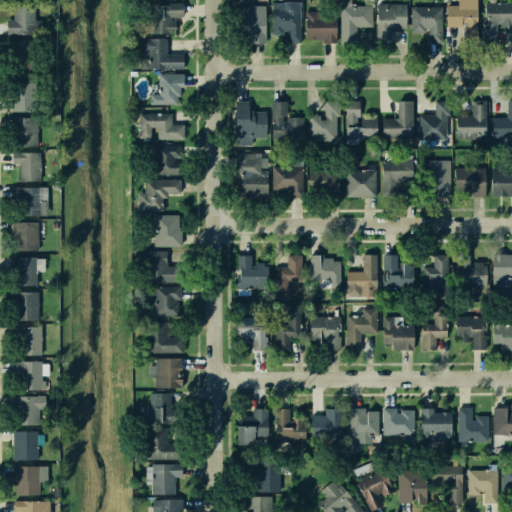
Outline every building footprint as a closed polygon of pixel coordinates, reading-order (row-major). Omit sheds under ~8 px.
[(505,6),(479,6),(479,30),(505,31),(505,6)] [(445,7),(470,7),(470,33),(445,33),(445,7)] [(306,8),(331,9),(329,41),(304,40),(306,8)] [(408,10),(434,8),(435,49),(409,34),(408,10)] [(239,10),(257,9),(259,40),(241,41),(239,10)] [(7,10),(32,10),(32,28),(6,30),(7,10)] [(373,10),(398,10),(398,31),(373,31),(373,10)] [(143,11),(166,12),(165,30),(142,29),(143,11)] [(275,12),(291,13),(289,39),(273,38),(275,12)] [(340,14),(362,12),(364,36),(342,38),(340,14)] [(141,39),(161,38),(162,56),(177,55),(177,66),(142,67),(141,39)] [(9,43),(34,44),(42,64),(14,63),(9,43)] [(158,77),(181,77),(181,99),(158,99),(158,77)] [(10,82),(45,82),(40,101),(11,106),(10,82)] [(232,99),(259,106),(260,137),(235,147),(232,99)] [(491,137),(511,137),(511,100),(507,100),(507,118),(491,118),(491,137)] [(409,130),(385,132),(380,113),(391,102),(407,101),(409,130)] [(270,102),(299,103),(299,142),(270,142),(270,102)] [(139,113),(171,113),(171,124),(184,124),(184,139),(139,139),(139,113)] [(415,114),(416,139),(440,138),(439,113),(415,114)] [(456,115),(487,113),(489,142),(455,144),(454,128),(456,115)] [(340,115),(373,115),(374,144),(341,145),(340,115)] [(305,116),(326,116),(326,147),(305,147),(305,116)] [(12,119),(36,119),(42,145),(7,147),(12,119)] [(145,154),(174,154),(180,171),(145,170),(145,154)] [(234,157),(263,157),(263,201),(234,201),(234,157)] [(9,160),(41,158),(41,177),(16,179),(9,160)] [(377,160),(400,161),(400,187),(377,187),(377,160)] [(424,160),(423,197),(447,197),(447,160),(424,160)] [(453,167),(486,167),(486,195),(471,195),(471,191),(453,191),(453,167)] [(271,168),(300,168),(300,190),(272,191),(271,168)] [(347,169),(370,170),(369,198),(346,197),(347,169)] [(310,172),(310,197),(336,197),(336,172),(310,172)] [(511,173),(490,174),(490,195),(511,195),(511,173)] [(143,180),(180,179),(181,193),(163,193),(163,210),(137,210),(136,192),(144,192),(143,180)] [(11,186),(47,186),(47,215),(12,215),(11,186)] [(153,215),(179,214),(180,246),(154,247),(153,215)] [(12,222),(37,221),(38,249),(13,250),(12,222)] [(144,250),(167,250),(167,265),(183,265),(183,281),(144,281),(144,250)] [(488,255),(511,254),(511,285),(488,286),(488,255)] [(232,255),(266,255),(266,288),(232,288),(232,255)] [(35,257),(43,257),(43,270),(35,270),(36,284),(14,285),(13,257),(35,256),(35,257)] [(274,256),(300,256),(300,300),(274,300),(274,256)] [(309,256),(338,257),(338,297),(309,297),(309,256)] [(456,262),(483,263),(482,293),(456,292),(456,262)] [(344,263),(374,263),(374,298),(344,298),(344,263)] [(382,263),(410,263),(411,289),(382,290),(382,263)] [(419,265),(444,265),(445,291),(420,291),(419,265)] [(14,290),(38,290),(38,320),(14,320),(14,290)] [(139,296),(184,297),(184,321),(145,318),(139,296)] [(275,308),(297,309),(296,350),(274,349),(275,308)] [(343,310),(373,310),(374,349),(344,349),(343,310)] [(232,313),(262,313),(262,345),(232,345),(232,313)] [(307,315),(339,316),(338,351),(306,350),(307,315)] [(452,318),(451,341),(481,342),(482,318),(452,318)] [(380,321),(412,321),(412,348),(380,348),(380,321)] [(416,322),(417,351),(442,350),(441,322),(416,322)] [(16,327),(40,326),(41,355),(17,356),(16,327)] [(511,326),(494,327),(495,348),(511,347),(511,326)] [(151,333),(176,334),(176,348),(154,347),(151,333)] [(41,363),(48,363),(48,375),(41,375),(42,392),(18,392),(17,361),(41,361),(41,363)] [(151,362),(178,361),(179,384),(152,385),(151,362)] [(152,394),(174,398),(171,421),(149,418),(152,394)] [(13,396),(45,395),(45,408),(38,409),(39,424),(14,424),(13,396)] [(461,404),(483,416),(482,439),(455,439),(461,404)] [(270,407),(270,440),(299,440),(299,407),(270,407)] [(341,407),(366,408),(365,445),(340,445),(341,407)] [(231,408),(232,443),(264,442),(264,408),(231,408)] [(411,408),(411,439),(380,440),(379,409),(411,408)] [(417,408),(417,437),(449,437),(449,408),(417,408)] [(511,408),(491,408),(491,450),(511,450),(511,408)] [(306,411),(306,440),(332,440),(332,411),(306,411)] [(13,459),(12,431),(37,430),(37,435),(42,435),(42,444),(37,445),(37,459),(13,459)] [(145,430),(175,430),(175,455),(145,455),(145,430)] [(247,459),(248,489),(273,489),(273,459),(247,459)] [(14,466),(39,465),(39,495),(14,496),(14,466)] [(511,467),(511,501),(504,502),(503,468),(511,467)] [(430,468),(430,496),(459,496),(459,468),(430,468)] [(419,470),(421,501),(396,499),(396,469),(419,470)] [(464,469),(464,499),(494,499),(494,469),(464,469)] [(148,471),(177,471),(177,493),(148,493),(148,471)] [(381,472),(385,494),(363,507),(355,479),(368,477),(381,472)] [(335,483),(312,503),(319,511),(343,511),(353,504),(335,483)] [(243,511),(244,495),(271,496),(270,511),(243,511)] [(13,500),(50,500),(50,511),(20,511),(21,511),(13,511),(13,500)] [(150,511),(150,504),(172,503),(172,511),(150,511)]
